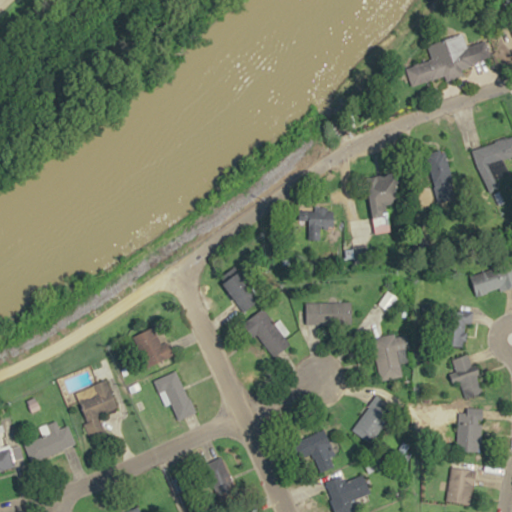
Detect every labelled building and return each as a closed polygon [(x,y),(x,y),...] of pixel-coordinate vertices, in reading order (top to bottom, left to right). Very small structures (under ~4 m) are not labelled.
[(427,44),(431,60),(406,66),(411,86),(463,72),(461,66),(488,59),(484,41),(466,46),(463,34),(427,44)] [(504,186),(497,165),(511,160),(511,147),(508,136),(472,149),(486,192),(504,186)] [(435,197),(451,196),(449,158),(433,159),(435,197)] [(405,200),(403,173),(371,175),(373,217),(391,216),(390,201),(405,200)] [(511,271),(509,261),(468,272),(475,297),(511,285),(511,271)] [(246,311),(264,298),(243,271),(226,284),(246,311)] [(307,302),(307,324),(353,324),(353,302),(307,302)] [(289,347),(267,309),(248,320),(270,358),(289,347)] [(464,346),(464,309),(445,309),(445,346),(464,346)] [(147,368),(175,356),(169,342),(162,345),(155,328),(134,336),(147,368)] [(372,338),(380,380),(402,376),(400,364),(412,361),(406,332),(372,338)] [(483,392),(470,353),(452,359),(465,399),(483,392)] [(196,413),(178,370),(154,380),(160,394),(167,391),(179,420),(196,413)] [(76,392),(92,439),(106,434),(99,415),(118,409),(109,380),(76,392)] [(370,443),(396,408),(377,395),(352,430),(370,443)] [(482,414),(458,414),(458,450),(482,450),(482,414)] [(69,425),(59,429),(56,421),(41,426),(44,437),(24,443),(30,462),(76,446),(69,425)] [(304,437),(311,463),(334,457),(327,430),(304,437)] [(0,471),(14,467),(9,446),(0,448),(0,471)] [(363,460),(368,472),(383,465),(377,453),(363,460)] [(475,471),(451,467),(445,500),(469,504),(475,471)] [(346,481),(344,475),(324,482),(335,511),(354,511),(350,500),(370,493),(364,475),(346,481)] [(168,482),(175,495),(188,489),(181,476),(168,482)]
